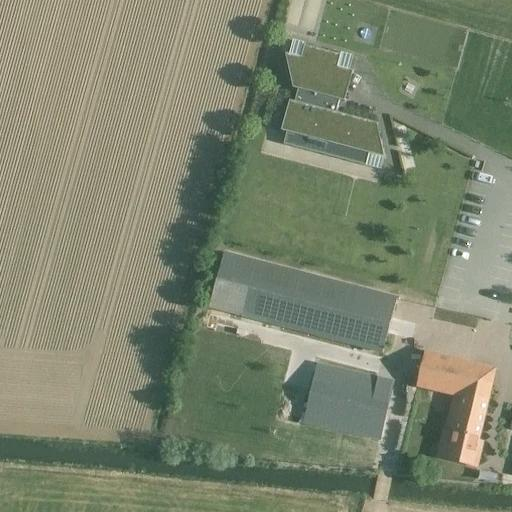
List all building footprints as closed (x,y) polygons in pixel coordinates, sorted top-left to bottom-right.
[(282,132),(287,134),(284,146),(366,167),(369,155),(385,159),(377,124),(336,114),(340,101),(345,103),(345,92),(348,81),(353,72),(285,55),(287,63),(284,64),(288,82),(291,81),(293,89),(299,91),(295,103),(290,102),(282,132)] [(225,254),(211,310),(383,354),(397,299),(225,254)] [(261,335),(214,322),(194,399),(187,426),(235,439),(242,412),(261,335)] [(483,449),(477,448),(496,370),(425,354),(417,388),(454,397),(445,432),(444,431),(437,459),(478,469),(483,449)] [(394,382),(318,365),(304,426),(380,443),(394,382)]
